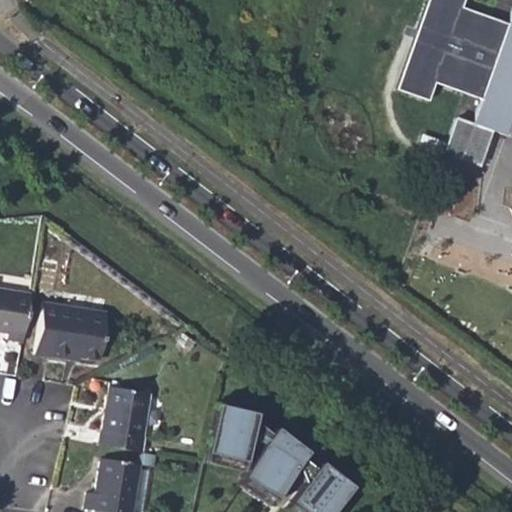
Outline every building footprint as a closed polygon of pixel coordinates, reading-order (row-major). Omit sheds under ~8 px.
[(476,101),(504,24),(456,7),(458,0),(422,0),(389,91),(422,101),(428,83),(476,101)] [(511,6),(510,5),(504,24),(476,101),(467,125),(486,132),(502,138),(511,111),(511,6)] [(474,165),(486,132),(467,125),(449,118),(438,153),(474,165)] [(4,337),(20,340),(27,293),(0,288),(0,328),(5,330),(4,337)] [(40,300),(31,352),(64,358),(66,353),(96,358),(104,310),(40,300)] [(99,430),(96,445),(139,452),(141,437),(140,435),(148,391),(108,385),(101,429),(99,430)] [(216,402),(204,453),(244,463),(255,411),(216,402)] [(264,440),(242,474),(276,495),(296,462),(307,450),(275,427),(264,440)] [(89,509),(88,511),(128,511),(136,463),(98,457),(92,492),(84,490),(81,507),(89,509)] [(329,511),(351,484),(320,460),(289,499),(305,511),(329,511)]
